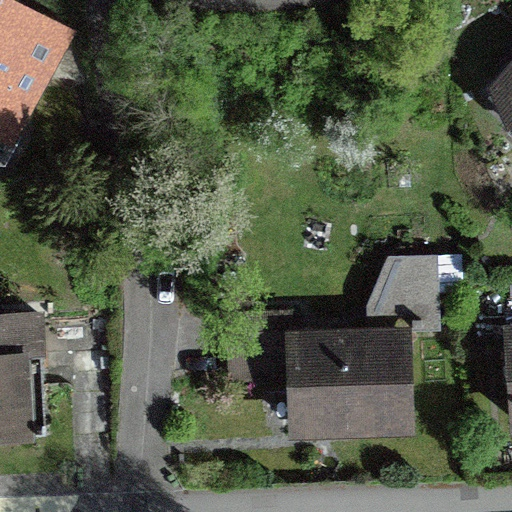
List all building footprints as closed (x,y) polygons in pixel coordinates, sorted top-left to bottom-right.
[(29,0),(0,0),(0,159),(5,160),(77,26),(29,0)] [(511,50),(485,79),(507,115),(511,119),(511,50)] [(296,304),(226,306),(227,376),(286,375),(287,428),(414,424),(411,327),(440,326),(439,289),(464,289),(464,253),(438,253),(438,249),(388,250),(367,299),(367,319),(296,321),(296,304)] [(46,300),(0,301),(0,432),(46,430),(42,348),(48,348),(46,300)] [(511,316),(503,317),(508,423),(511,422),(511,316)]
